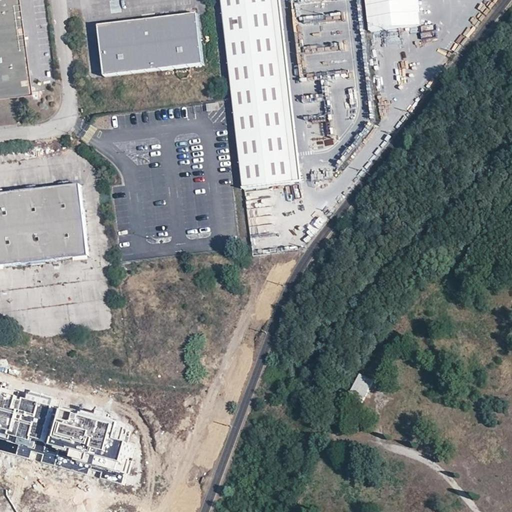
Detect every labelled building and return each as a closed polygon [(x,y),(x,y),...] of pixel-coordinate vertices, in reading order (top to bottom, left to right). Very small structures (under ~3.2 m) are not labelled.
[(15,0),(0,0),(0,95),(27,92),(15,0)] [(221,0),(233,100),(244,190),(293,184),(271,0),(221,0)] [(280,0),(271,0),(293,184),(302,183),(280,0)] [(418,0),(365,0),(370,32),(421,26),(418,0)] [(465,0),(449,0),(452,9),(467,5),(465,0)] [(137,14),(139,21),(152,19),(151,13),(137,14)] [(152,19),(139,21),(96,26),(101,76),(201,65),(195,15),(152,19)] [(304,102),(324,101),(323,94),(303,95),(304,102)] [(69,188),(59,189),(48,190),(37,192),(26,193),(15,194),(3,196),(0,196),(0,267),(24,265),(56,261),(88,257),(80,186),(69,188)] [(374,382),(361,374),(352,389),(365,398),(374,382)] [(122,445),(127,429),(0,392),(0,451),(125,486),(127,476),(133,477),(136,464),(130,462),(134,448),(122,445)] [(0,511),(53,511),(0,497),(0,511)]
